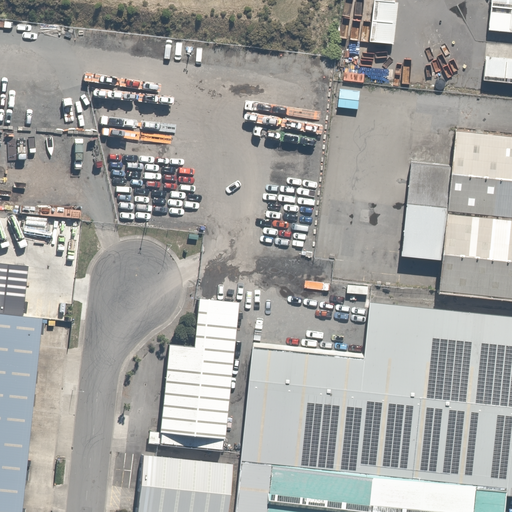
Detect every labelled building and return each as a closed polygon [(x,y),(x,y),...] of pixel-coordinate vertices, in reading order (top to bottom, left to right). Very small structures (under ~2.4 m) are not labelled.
[(400,0),(373,0),(369,37),(395,40),(400,0)] [(511,0),(478,0),(474,43),(511,47),(511,0)] [(511,68),(469,63),(467,86),(511,90),(511,68)] [(511,147),(440,140),(436,175),(426,262),(423,292),(511,301),(511,147)] [(384,258),(426,262),(436,175),(394,170),(384,258)] [(237,344),(223,467),(492,498),(511,499),(511,322),(351,305),(346,356),(237,344)] [(200,460),(216,314),(180,310),(175,361),(151,358),(141,453),(200,460)] [(0,511),(2,511),(21,328),(0,325),(0,511)] [(209,511),(213,477),(127,467),(122,511),(209,511)] [(490,511),(492,498),(223,467),(217,511),(490,511)]
